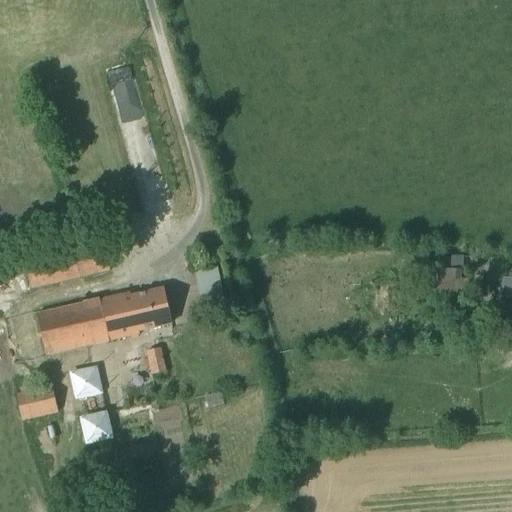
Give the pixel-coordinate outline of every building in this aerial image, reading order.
[(103,244),(24,262),(31,292),(109,274),(103,244)] [(453,260),(453,269),(462,269),(463,260),(453,260)] [(435,283),(434,298),(465,300),(466,283),(457,283),(457,276),(457,275),(437,273),(437,283),(435,283)] [(511,298),(511,280),(503,280),(502,298),(511,298)] [(130,294),(36,316),(45,358),(139,336),(139,334),(172,326),(163,289),(130,297),(130,294)] [(145,353),(151,377),(165,374),(160,350),(145,353)] [(20,395),(15,396),(21,423),(57,415),(51,388),(33,392),(32,387),(19,390),(20,395)] [(220,394),(205,398),(208,410),(222,406),(220,394)]
